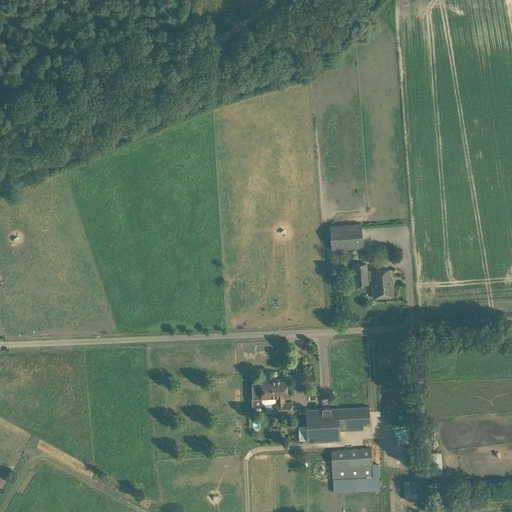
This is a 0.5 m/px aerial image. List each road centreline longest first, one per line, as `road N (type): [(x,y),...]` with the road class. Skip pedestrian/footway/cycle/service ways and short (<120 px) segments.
road 1 (unclassified): [(0,345),(511,318)]
road 2 (track): [(200,45),(0,85)]
